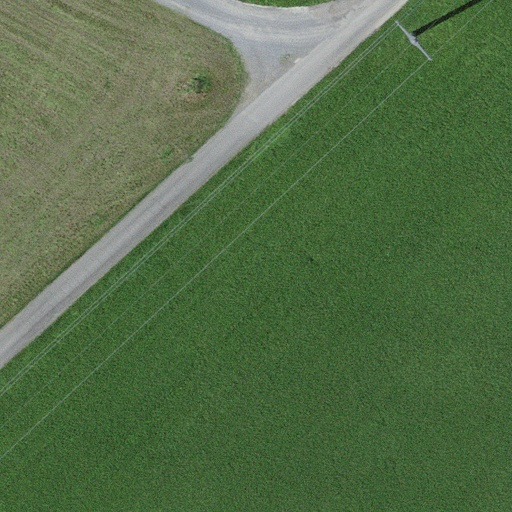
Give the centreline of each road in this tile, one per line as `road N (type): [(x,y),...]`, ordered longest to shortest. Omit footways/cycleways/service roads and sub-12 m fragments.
road 1 (track): [(387,0),(0,354)]
road 2 (track): [(189,0),(313,67)]
